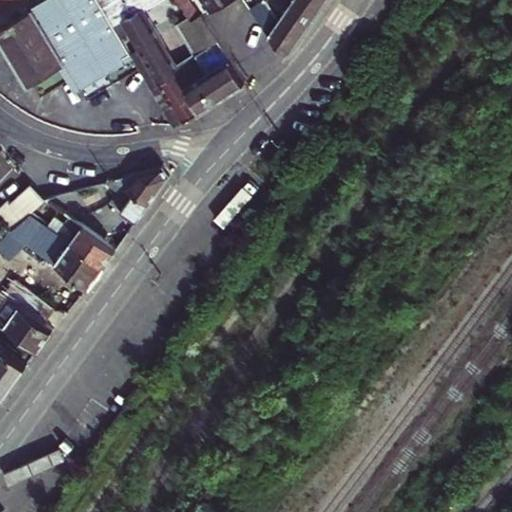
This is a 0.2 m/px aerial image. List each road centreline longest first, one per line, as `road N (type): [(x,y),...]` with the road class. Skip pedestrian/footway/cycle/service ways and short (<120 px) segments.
road 1 (tertiary): [(0,447),(182,202),(248,129)]
road 2 (residential): [(248,129),(173,151),(97,156),(36,142),(0,119)]
road 3 (tertiary): [(248,129),(357,0)]
